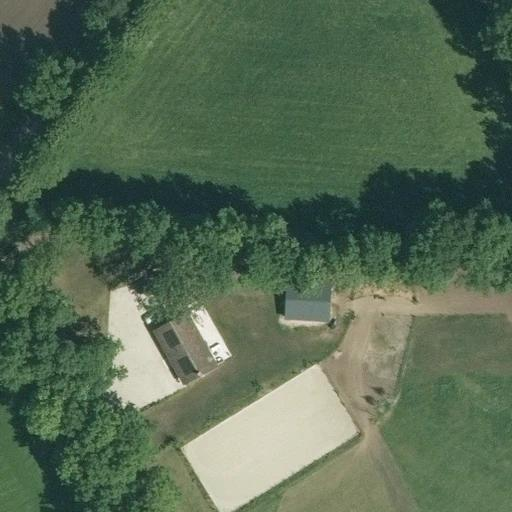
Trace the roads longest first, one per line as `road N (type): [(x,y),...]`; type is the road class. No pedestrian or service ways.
road 1 (unclassified): [(0,293),(118,511)]
road 2 (unclassified): [(0,180),(140,0)]
